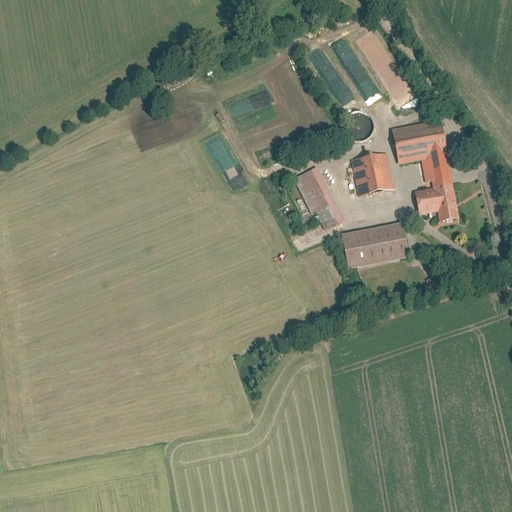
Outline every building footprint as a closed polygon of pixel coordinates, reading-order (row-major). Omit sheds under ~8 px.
[(371,127),(372,123),(371,120),(370,117),(369,114),(366,111),(363,108),(361,107),(357,106),(354,106),(350,107),(347,108),(345,109),(342,111),(340,114),(339,117),(338,120),(338,124),(338,127),(339,130),(340,133),(343,136),(346,138),(349,139),(352,140),(356,140),(359,140),(362,139),(364,137),(367,135),(369,133),(371,130),(371,127)] [(435,140),(395,144),(397,163),(425,160),(428,180),(431,180),(432,190),(416,192),(418,213),(436,211),(437,219),(451,218),(444,156),(437,157),(435,140)] [(354,165),(359,195),(393,190),(388,159),(354,165)] [(318,169),(296,181),(314,215),(317,213),(323,224),(342,215),(318,169)] [(345,236),(352,268),(412,255),(405,224),(345,236)]
